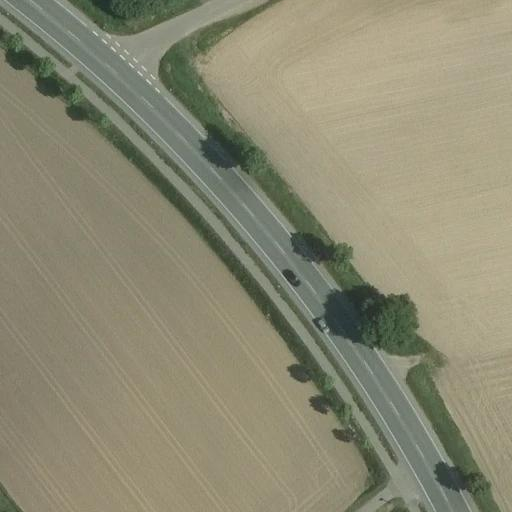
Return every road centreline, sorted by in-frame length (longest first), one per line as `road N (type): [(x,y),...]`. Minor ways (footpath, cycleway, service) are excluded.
road 1 (primary): [(107,65),(305,283),(452,511)]
road 2 (unclassified): [(240,0),(107,65)]
